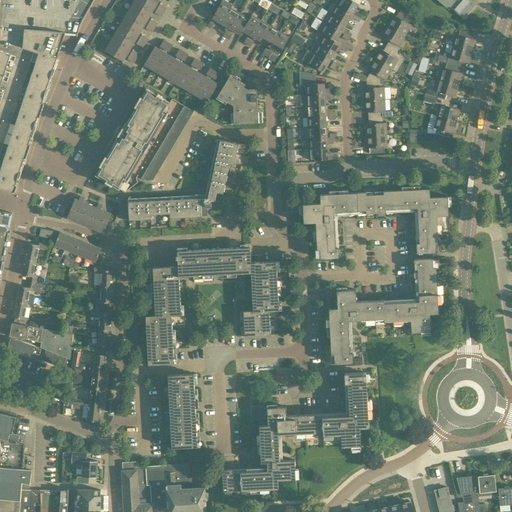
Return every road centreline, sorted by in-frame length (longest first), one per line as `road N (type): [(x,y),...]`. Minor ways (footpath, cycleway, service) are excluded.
road 1 (residential): [(25,218),(22,202),(55,95),(108,0)]
road 2 (residential): [(271,134),(266,77),(189,31),(201,0)]
road 3 (residential): [(372,0),(374,14),(346,74),(350,168)]
road 4 (residential): [(123,250),(116,420)]
road 5 (tertiary): [(476,160),(511,1)]
road 6 (residential): [(162,175),(193,125),(205,120),(230,135),(271,134)]
road 7 (residential): [(511,337),(496,231),(468,228)]
road 8 (residential): [(144,420),(142,372),(183,369),(218,355)]
road 9 (residential): [(159,240),(224,238),(235,220),(275,216)]
road 10 (residential): [(350,168),(476,160)]
